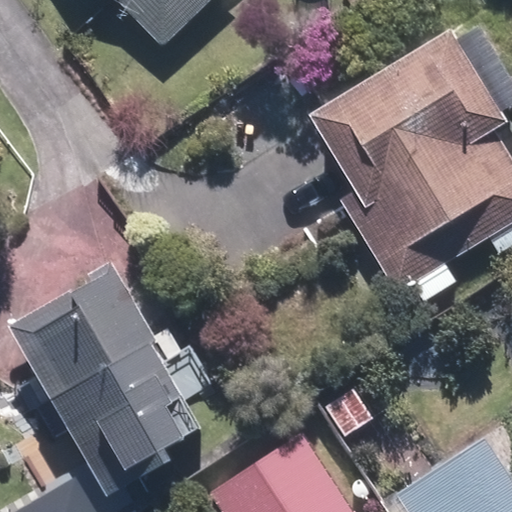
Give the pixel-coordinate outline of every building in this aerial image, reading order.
[(123,0),(165,41),(205,0),(123,0)] [(510,118),(465,33),(325,105),(369,190),(354,198),(395,277),(511,216),(511,161),(494,127),(510,118)] [(11,323),(108,493),(166,459),(159,447),(200,424),(109,267),(11,323)] [(346,511),(298,436),(212,491),(225,511),(346,511)] [(511,511),(511,459),(496,436),(410,494),(421,511),(511,511)] [(118,511),(91,466),(11,511),(118,511)]
